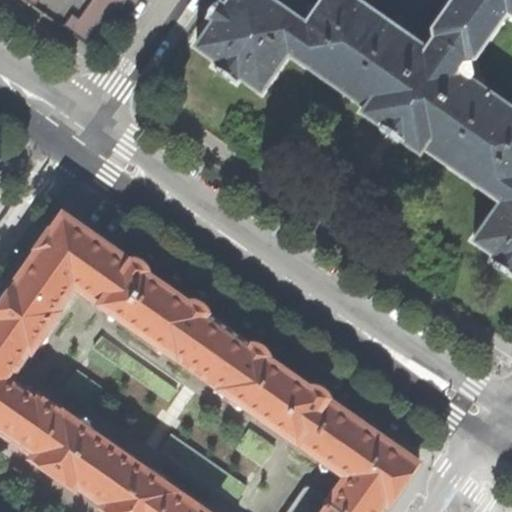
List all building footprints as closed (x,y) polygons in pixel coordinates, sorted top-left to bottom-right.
[(89,42),(99,40),(127,0),(91,0),(80,17),(73,12),(64,24),(89,42)] [(511,105),(471,77),(462,70),(470,60),(476,56),(508,11),(511,13),(511,0),(452,0),(434,27),(435,36),(428,46),(362,0),(321,0),(316,7),(311,4),(301,17),(276,0),(227,0),(227,1),(224,0),(217,0),(215,5),(207,15),(214,19),(196,44),(219,60),(215,65),(236,80),(240,75),(262,90),(290,52),(366,105),(362,110),(382,124),(381,125),(390,131),(400,139),(401,137),(421,151),(424,146),(501,200),(473,239),(495,254),(492,259),(511,273),(511,105)] [(58,221),(24,269),(62,296),(73,282),(80,286),(109,244),(89,230),(73,219),(58,221)] [(140,265),(109,244),(80,286),(140,329),(170,286),(140,265)] [(3,299),(0,303),(0,343),(21,358),(22,359),(30,348),(32,349),(59,311),(57,309),(65,299),(62,296),(24,269),(3,299)] [(200,307),(170,286),(140,329),(200,370),(230,328),(200,307)] [(262,350),(230,328),(200,370),(261,414),(290,371),(262,350)] [(0,435),(7,440),(12,438),(11,437),(40,395),(38,392),(36,395),(23,387),(20,388),(7,378),(21,358),(0,343),(0,435)] [(320,391),(290,371),(261,414),(323,457),(353,414),(320,391)] [(79,484),(91,493),(122,451),(40,395),(11,437),(12,438),(35,454),(33,457),(54,471),(76,487),(79,484)] [(411,455),(353,414),(323,457),(337,467),(338,465),(349,473),(329,502),(343,511),(383,511),(395,496),(413,470),(411,455)] [(208,511),(122,451),(91,493),(104,502),(102,506),(111,511),(208,511)] [(343,511),(329,502),(310,488),(308,488),(306,489),(288,511),(343,511)]
